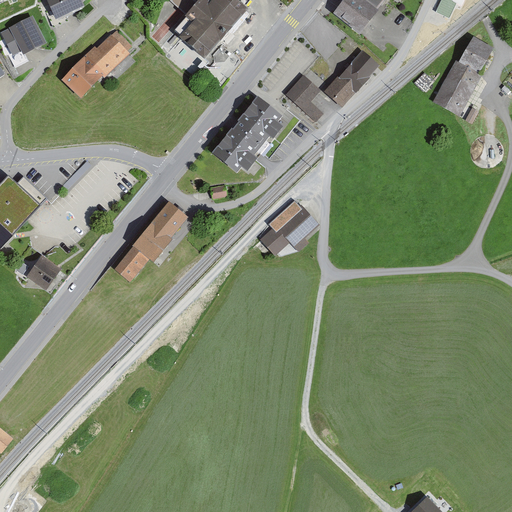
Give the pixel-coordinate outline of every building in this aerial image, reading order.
[(86,0),(44,0),(56,25),(85,12),(82,6),(88,3),(86,0)] [(231,0),(204,0),(173,36),(205,64),(248,15),(231,0)] [(343,0),(333,14),(360,35),(377,12),(373,9),(380,0),(343,0)] [(32,20),(1,36),(13,59),(21,55),(24,60),(47,47),(32,20)] [(111,38),(127,54),(133,48),(117,33),(111,38)] [(458,114),(493,47),(473,36),(460,59),(457,57),(434,102),(458,114)] [(96,49),(63,82),(83,102),(129,56),(127,54),(111,38),(98,51),(96,49)] [(365,48),(326,90),(340,103),(379,62),(365,48)] [(305,75),(287,94),(315,121),(323,112),(310,99),(320,90),(305,75)] [(258,94),(213,153),(238,172),(244,165),(248,168),(259,154),(254,151),(268,132),(273,136),(284,122),(279,118),(283,113),(258,94)] [(473,107),(465,120),(472,124),(479,111),(473,107)] [(0,249),(49,199),(30,181),(25,176),(18,183),(9,174),(0,182),(0,249)] [(211,188),(213,198),(227,196),(225,185),(211,188)] [(169,199),(132,243),(134,245),(149,257),(152,260),(189,216),(169,199)] [(283,218),(261,239),(275,255),(290,241),(298,251),(309,241),(305,237),(320,223),(302,204),(284,221),(283,218)] [(149,257),(134,245),(114,268),(129,281),(149,257)] [(41,253),(26,275),(46,289),(62,267),(41,253)] [(0,427),(0,451),(2,453),(14,438),(0,427)] [(446,511),(433,497),(415,511),(446,511)]
